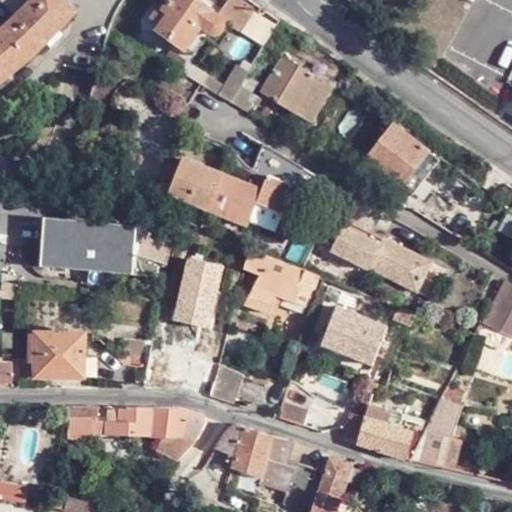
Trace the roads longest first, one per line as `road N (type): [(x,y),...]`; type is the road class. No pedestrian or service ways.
road 1 (residential): [(511,491),(182,397),(0,395)]
road 2 (residential): [(511,156),(282,1)]
